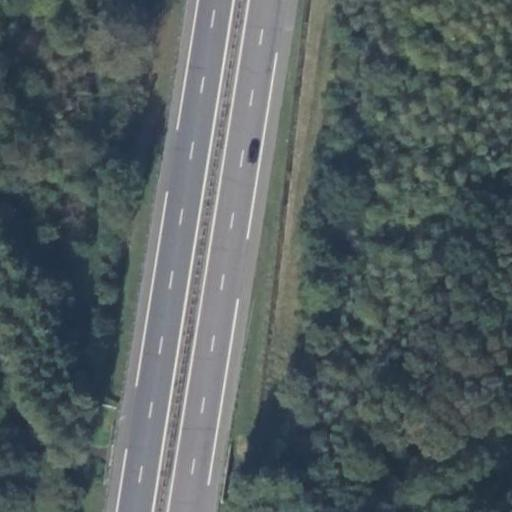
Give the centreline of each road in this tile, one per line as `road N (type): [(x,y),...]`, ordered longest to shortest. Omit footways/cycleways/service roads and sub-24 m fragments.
road 1 (trunk): [(215,0),(134,511)]
road 2 (trunk): [(186,511),(267,0)]
